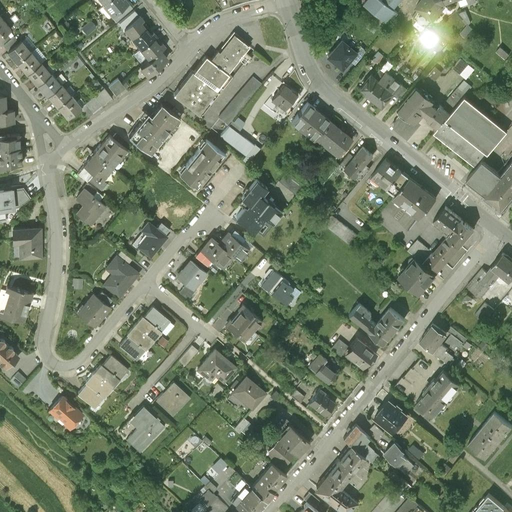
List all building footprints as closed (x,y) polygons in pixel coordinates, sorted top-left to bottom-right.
[(109,7),(107,9),(112,14),(127,2),(128,1),(127,0),(107,0),(105,3),(109,7)] [(373,0),(368,6),(375,12),(371,17),(380,24),(384,20),(388,24),(398,13),(393,9),(399,0),(373,0)] [(420,0),(416,6),(418,9),(432,20),(446,3),(445,3),(443,0),(420,0)] [(132,7),(127,2),(112,14),(111,16),(115,21),(132,7)] [(138,15),(134,9),(119,22),(124,28),(138,15)] [(432,20),(418,9),(412,16),(426,28),(432,20)] [(130,32),(133,37),(145,27),(140,21),(143,19),(139,15),(138,15),(124,28),(129,33),(130,32)] [(0,37),(10,29),(0,16),(0,37)] [(89,34),(98,26),(92,19),(83,26),(89,34)] [(141,48),(142,47),(153,37),(156,35),(153,31),(150,33),(145,27),(133,37),(138,42),(136,43),(141,48)] [(438,38),(429,30),(421,40),(430,47),(438,38)] [(248,44),(233,33),(219,50),(218,49),(210,58),(210,59),(226,71),(248,44)] [(16,35),(4,43),(8,48),(20,41),(16,35)] [(145,53),(149,58),(160,50),(165,45),(161,41),(159,44),(153,37),(142,47),(146,52),(145,53)] [(7,51),(17,62),(30,52),(21,40),(7,51)] [(327,55),(342,68),(349,59),(355,52),(341,40),(327,55)] [(502,45),(497,49),(508,61),(511,56),(511,41),(505,48),(502,45)] [(355,52),(349,59),(354,64),(366,50),(360,46),(355,52)] [(165,56),(160,50),(149,58),(140,66),(147,74),(158,66),(157,65),(165,58),(165,56)] [(17,62),(27,74),(27,73),(40,63),(31,51),(30,52),(17,62)] [(210,58),(205,54),(192,71),(217,89),(229,73),(226,71),(210,59),(210,58)] [(462,56),(453,67),(467,78),(476,68),(462,56)] [(391,64),(387,61),(380,68),(384,72),(385,72),(386,71),(391,64)] [(27,73),(36,85),(37,85),(50,75),(41,63),(40,63),(27,73)] [(372,73),(360,87),(367,93),(384,72),(380,68),(375,75),(372,73)] [(192,71),(192,70),(172,93),(200,114),(199,113),(217,89),(192,71)] [(384,72),(367,93),(375,100),(394,77),(386,71),(385,72),(384,72)] [(37,85),(46,96),(47,96),(60,86),(51,74),(50,75),(37,85)] [(244,85),(253,93),(262,83),(252,75),(244,85)] [(394,77),(375,100),(382,106),(393,93),(394,92),(389,88),(395,81),(399,84),(400,83),(394,77)] [(125,88),(118,79),(108,86),(116,95),(125,88)] [(394,92),(393,93),(399,99),(407,89),(400,83),(399,84),(395,81),(389,88),(394,92)] [(290,87),(284,82),(271,98),(277,103),(274,106),(282,112),(297,94),(289,88),(290,87)] [(470,89),(462,83),(447,101),(449,103),(444,109),(449,113),(470,89)] [(47,96),(57,107),(58,107),(70,97),(61,85),(60,86),(47,96)] [(244,85),(235,95),(245,103),(253,93),(244,85)] [(415,85),(398,106),(417,122),(424,114),(434,102),(435,101),(415,85)] [(99,93),(106,102),(111,99),(104,89),(99,93)] [(94,96),(101,106),(106,102),(99,93),(94,96)] [(245,103),(235,95),(218,116),(228,124),(245,103)] [(58,107),(67,119),(80,108),(80,107),(71,96),(70,97),(58,107)] [(89,100),(97,110),(101,106),(94,96),(89,100)] [(511,164),(501,177),(482,161),(506,132),(465,96),(433,133),(475,169),(462,185),(497,214),(511,195),(511,164)] [(84,104),(92,114),(97,110),(89,100),(84,104)] [(179,117),(161,102),(151,115),(148,112),(147,113),(146,111),(127,133),(129,135),(128,135),(150,153),(179,117)] [(329,121),(307,102),(291,121),(314,139),(315,137),(329,121)] [(427,119),(437,127),(449,113),(444,109),(439,105),(439,106),(434,102),(424,114),(428,118),(427,119)] [(80,107),(80,108),(87,117),(92,114),(84,104),(80,107)] [(5,109),(0,108),(0,122),(11,122),(13,121),(12,108),(5,109)] [(242,128),(232,119),(220,134),(245,155),(242,160),(247,164),(260,148),(255,144),(254,145),(238,132),(242,128)] [(351,139),(329,121),(315,137),(337,156),(351,139)] [(0,147),(19,147),(19,133),(10,134),(9,132),(6,132),(5,134),(4,134),(0,133),(0,147)] [(115,132),(111,138),(120,145),(124,140),(115,132)] [(111,138),(108,135),(93,153),(112,168),(127,150),(120,145),(111,138)] [(225,154),(207,139),(179,173),(197,188),(225,154)] [(373,155),(362,146),(353,157),(344,168),(359,181),(368,169),(364,166),(373,155)] [(21,163),(21,147),(19,147),(0,147),(0,166),(3,166),(13,166),(13,164),(21,163)] [(112,168),(93,153),(83,166),(84,166),(102,181),(112,168)] [(348,153),(339,164),(344,168),(353,157),(348,153)] [(409,177),(386,158),(372,176),(387,189),(388,189),(395,195),(409,177)] [(327,178),(339,165),(334,160),(322,174),(327,178)] [(88,185),(95,190),(102,181),(84,166),(77,175),(88,185)] [(287,172),(279,181),(298,197),(306,188),(287,172)] [(435,199),(409,177),(395,195),(394,196),(420,217),(435,199)] [(268,189),(257,180),(241,199),(249,205),(247,208),(245,207),(236,218),(255,234),(264,222),(266,219),(273,225),(283,213),(264,198),(263,198),(262,197),(268,189)] [(12,185),(0,186),(0,216),(5,216),(5,210),(12,209),(12,207),(16,206),(28,200),(21,188),(12,188),(12,185)] [(88,185),(84,190),(90,195),(95,190),(88,185)] [(91,226),(106,207),(90,195),(84,190),(76,200),(84,206),(77,215),(91,226)] [(460,219),(445,207),(434,221),(449,234),(447,236),(459,246),(473,230),(461,219),(460,219)] [(156,228),(148,222),(141,230),(147,235),(137,247),(150,257),(167,237),(165,235),(156,228)] [(165,235),(169,229),(161,222),(156,228),(165,235)] [(40,228),(12,229),(12,242),(20,242),(20,257),(40,257),(40,228)] [(246,239),(235,230),(231,235),(242,244),(246,239)] [(238,260),(247,249),(242,244),(231,235),(229,234),(219,245),(231,254),(238,260)] [(459,246),(447,236),(441,244),(442,245),(434,254),(433,255),(444,264),(459,246)] [(220,266),(231,254),(219,245),(212,239),(202,250),(201,251),(211,259),(220,266)] [(432,253),(417,239),(408,250),(415,257),(423,263),(432,253)] [(211,259),(201,251),(202,250),(201,249),(195,256),(206,265),(211,259)] [(121,250),(117,255),(128,265),(132,259),(121,250)] [(433,255),(434,254),(432,253),(423,263),(435,274),(444,264),(433,255)] [(509,283),(511,279),(511,261),(503,254),(491,269),(492,269),(501,276),(509,283)] [(128,265),(117,255),(106,268),(114,274),(105,284),(119,297),(138,273),(128,265)] [(423,263),(415,257),(399,276),(420,293),(435,275),(435,274),(423,263)] [(206,274),(191,261),(183,270),(182,269),(176,276),(185,284),(191,289),(192,288),(200,279),(201,280),(206,274)] [(501,276),(492,269),(488,275),(483,270),(467,290),(481,301),(501,276)] [(289,283),(273,270),(261,284),(286,305),(292,297),(289,294),(293,289),(287,285),(289,283)] [(20,288),(6,284),(0,304),(0,313),(21,319),(26,303),(27,303),(31,292),(21,289),(21,288),(20,288)] [(178,292),(188,300),(195,291),(192,288),(191,289),(185,284),(178,292)] [(102,292),(97,297),(107,305),(112,300),(102,292)] [(97,297),(94,294),(78,314),(94,327),(110,307),(107,305),(97,297)] [(373,336),(380,328),(376,325),(367,318),(370,314),(358,303),(348,316),(373,336)] [(253,331),(262,321),(242,304),(237,310),(240,312),(236,316),(253,331)] [(169,321),(152,307),(143,317),(142,316),(134,325),(153,341),(161,332),(160,331),(169,321)] [(404,319),(390,308),(376,325),(380,328),(373,336),(383,345),(404,319)] [(244,342),(253,331),(236,316),(232,321),(229,319),(225,325),(244,342)] [(128,336),(119,346),(136,360),(145,350),(153,341),(134,325),(126,334),(128,336)] [(445,337),(432,326),(420,342),(433,353),(436,349),(445,337)] [(446,334),(450,338),(451,336),(463,346),(462,347),(463,349),(468,342),(451,328),(446,334)] [(0,336),(0,361),(5,367),(11,360),(13,362),(19,355),(13,349),(13,347),(11,344),(8,345),(4,341),(4,338),(2,337),(0,336)] [(463,346),(451,336),(450,338),(444,346),(453,353),(456,349),(460,353),(463,349),(462,347),(463,346)] [(376,355),(356,338),(348,347),(344,352),(362,367),(368,361),(369,362),(376,355)] [(344,352),(348,347),(338,339),(331,348),(341,356),(344,352)] [(192,345),(178,360),(185,366),(198,350),(192,345)] [(436,349),(433,353),(448,365),(453,359),(445,354),(447,352),(441,348),(436,349)] [(235,367),(215,350),(198,369),(206,376),(202,380),(207,384),(216,374),(224,381),(235,367)] [(326,360),(318,354),(308,366),(327,382),(334,374),(322,364),(326,360)] [(127,370),(111,355),(101,366),(100,365),(93,373),(112,390),(119,381),(119,380),(127,370)] [(422,360),(413,371),(420,377),(421,377),(429,367),(422,360)] [(412,370),(404,380),(411,386),(412,387),(420,377),(413,371),(412,370)] [(460,383),(444,370),(436,380),(434,379),(423,392),(424,394),(416,403),(432,417),(438,410),(435,408),(438,405),(441,408),(444,408),(446,404),(446,402),(445,401),(447,399),(448,400),(450,400),(453,397),(453,394),(449,391),(452,388),(454,390),(460,383)] [(26,378),(18,371),(14,375),(9,379),(18,387),(26,378)] [(86,384),(77,395),(94,409),(103,398),(104,399),(112,390),(93,373),(85,383),(86,384)] [(265,393),(246,376),(233,391),(252,407),(265,393)] [(403,396),(411,386),(404,380),(403,379),(394,389),(403,396)] [(189,397),(173,381),(155,400),(169,414),(178,405),(179,407),(189,397)] [(304,396),(295,388),(290,394),(299,402),(304,396)] [(325,392),(319,388),(308,402),(324,414),(334,402),(324,393),(325,392)] [(82,416),(61,397),(50,409),(59,417),(57,420),(62,424),(64,422),(71,428),(82,416)] [(406,416),(388,400),(375,416),(393,432),(406,416)] [(163,426),(143,407),(134,416),(133,415),(128,419),(130,421),(119,433),(139,452),(163,426)] [(511,425),(495,412),(468,444),(485,458),(511,425)] [(243,416),(233,428),(239,433),(249,421),(243,416)] [(309,441),(288,422),(276,436),(297,454),(309,441)] [(370,438),(355,423),(343,437),(350,444),(358,451),(361,448),(370,438)] [(369,428),(379,436),(383,431),(373,423),(369,428)] [(295,455),(280,441),(266,457),(271,462),(282,471),(295,455)] [(404,449),(394,441),(384,453),(397,465),(405,457),(401,452),(404,449)] [(358,451),(350,444),(330,468),(345,480),(364,456),(358,451)] [(368,449),(366,452),(361,448),(358,451),(364,456),(371,463),(377,456),(373,452),(372,453),(368,449)] [(221,455),(213,465),(221,471),(229,461),(221,455)] [(412,465),(410,462),(405,457),(397,465),(405,473),(412,465)] [(282,471),(271,462),(251,486),(266,500),(274,490),(273,489),(286,474),(282,471)] [(443,477),(451,467),(446,464),(439,474),(443,477)] [(345,480),(330,468),(316,486),(330,498),(327,501),(332,505),(332,504),(342,511),(348,511),(357,502),(339,487),(345,480)] [(403,488),(406,490),(410,486),(392,470),(387,475),(403,488)] [(235,484),(241,477),(235,472),(229,480),(235,484)] [(255,511),(266,500),(251,486),(241,477),(235,484),(239,488),(229,500),(243,511),(255,511)] [(213,492),(217,488),(209,481),(205,485),(209,488),(213,492)] [(213,492),(209,488),(199,497),(207,506),(218,496),(213,492)] [(509,511),(488,493),(472,511),(509,511)] [(411,511),(419,504),(409,496),(395,511),(411,511)] [(318,511),(307,501),(303,506),(304,507),(299,511),(318,511)]
